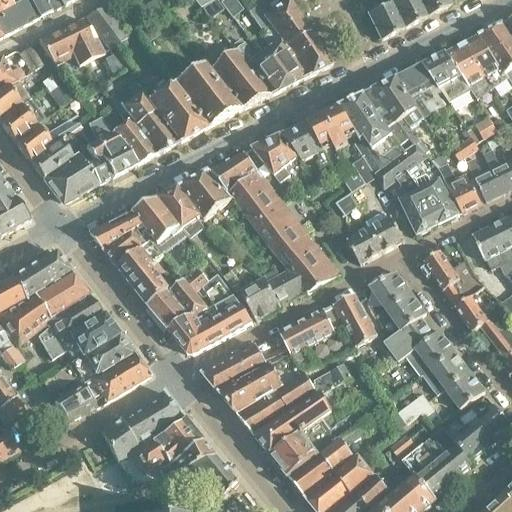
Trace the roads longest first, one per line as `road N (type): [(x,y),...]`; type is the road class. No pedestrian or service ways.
road 1 (residential): [(62,233),(511,2)]
road 2 (residential): [(174,377),(401,261)]
road 3 (residential): [(0,485),(174,377)]
road 4 (residential): [(511,414),(401,261)]
road 5 (tertiary): [(174,377),(62,233)]
road 6 (tertiary): [(283,511),(174,377)]
road 7 (residential): [(401,261),(511,207)]
